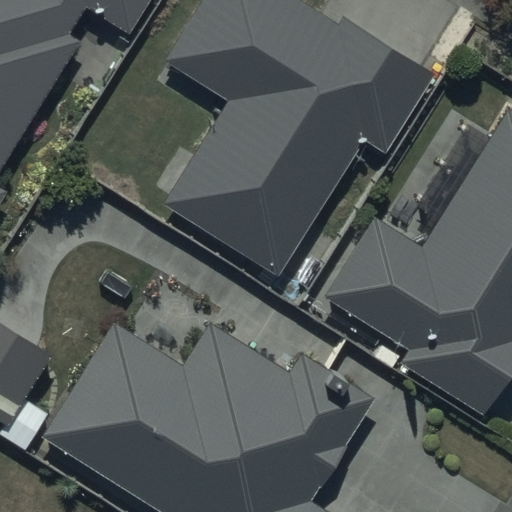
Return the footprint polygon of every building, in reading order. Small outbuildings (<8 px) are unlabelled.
[(143,0),(0,0),(0,159),(75,31),(66,25),(79,2),(126,29),(143,0)] [(335,23),(298,0),(197,0),(160,58),(223,98),(159,196),(272,269),(358,135),(375,146),(424,71),(339,16),(335,23)] [(511,109),(503,104),(420,243),(371,214),(322,295),(403,343),(392,362),(479,414),(511,358),(511,109)] [(107,317),(35,430),(164,511),(333,511),(311,498),(373,400),(297,352),(286,369),(206,318),(178,362),(107,317)] [(46,350),(0,321),(0,420),(1,421),(0,422),(0,432),(22,446),(45,409),(18,395),(46,350)]
